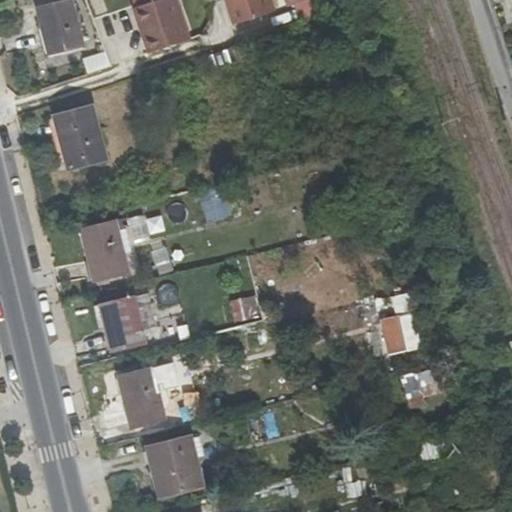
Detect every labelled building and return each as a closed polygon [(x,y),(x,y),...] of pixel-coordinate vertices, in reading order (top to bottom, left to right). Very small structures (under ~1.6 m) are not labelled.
[(85,45),(74,0),(72,0),(40,8),(52,53),(85,45)] [(196,42),(180,0),(166,0),(137,11),(155,58),(196,42)] [(275,0),(228,0),(238,24),(279,8),(275,0)] [(311,0),(286,0),(292,20),(315,14),(311,0)] [(88,73),(111,66),(106,50),(83,57),(88,73)] [(108,162),(96,110),(58,120),(70,171),(108,162)] [(244,211),(236,185),(200,196),(208,223),(244,211)] [(130,274),(117,222),(83,230),(96,282),(130,274)] [(173,261),(167,244),(150,251),(156,267),(173,261)] [(230,300),(235,322),(262,316),(257,294),(230,300)] [(148,343),(137,296),(104,304),(115,351),(148,343)] [(406,349),(397,315),(382,318),(391,352),(406,349)] [(193,407),(182,360),(160,365),(171,412),(193,407)] [(166,419),(154,368),(121,376),(134,426),(166,419)] [(426,406),(417,373),(404,377),(414,409),(426,406)] [(206,485),(194,437),(150,447),(162,497),(206,485)]
